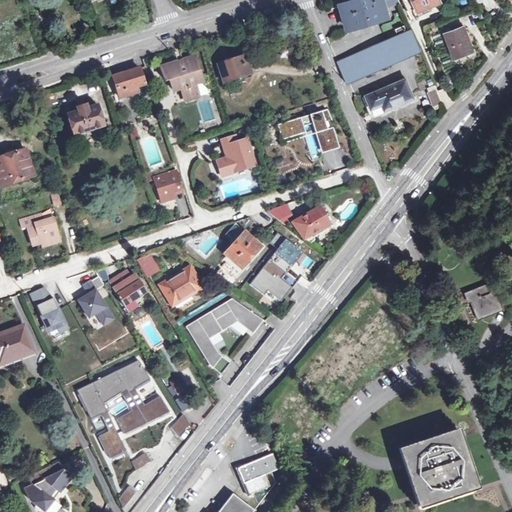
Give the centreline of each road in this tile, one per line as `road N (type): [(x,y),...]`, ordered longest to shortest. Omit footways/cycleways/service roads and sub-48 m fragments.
road 1 (residential): [(0,291),(377,166)]
road 2 (primary): [(394,198),(230,415)]
road 3 (primary): [(230,415),(281,366),(400,213)]
road 4 (residential): [(289,511),(336,438),(377,401),(411,376),(457,361)]
road 5 (tertiary): [(0,87),(179,30)]
road 6 (unclassified): [(304,0),(377,166)]
road 7 (residential): [(457,361),(400,213)]
road 8 (primary): [(400,213),(492,87)]
road 9 (primary): [(492,87),(394,198)]
road 10 (residential): [(511,485),(457,361)]
road 11 (primary): [(156,511),(230,415)]
